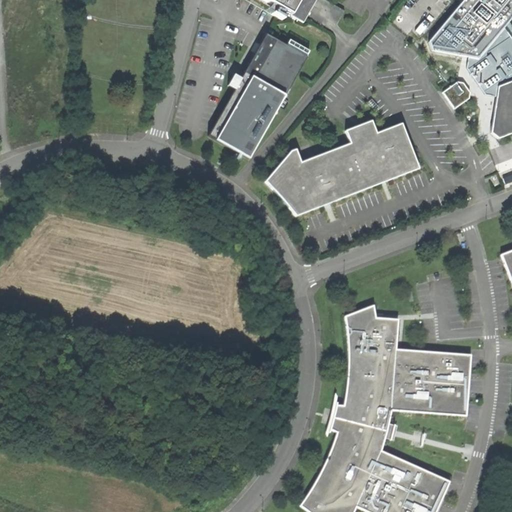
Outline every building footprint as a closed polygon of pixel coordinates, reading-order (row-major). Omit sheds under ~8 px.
[(303,23),(315,0),(261,0),(274,7),(270,14),(281,20),(285,13),(303,23)] [(431,51),(477,59),(511,16),(511,0),(462,0),(428,42),(431,51)] [(306,57),(266,33),(244,71),(286,96),(306,57)] [(243,162),(279,99),(244,79),(208,142),(243,162)] [(497,139),(511,133),(511,81),(497,87),(490,134),(497,139)] [(462,83),(456,82),(442,92),(453,109),(468,99),(469,93),(462,83)] [(418,169),(401,124),(376,134),(371,121),(345,131),(349,144),(300,163),(295,150),(290,152),(264,182),(279,197),(295,217),(326,205),(418,169)] [(511,250),(500,255),(511,286),(511,250)] [(372,306),(343,317),(345,328),(347,351),(346,378),(342,407),(334,405),(332,417),(328,430),(335,431),(334,438),(325,459),(312,486),(299,506),(307,511),(351,511),(354,506),(367,511),(434,511),(448,481),(380,451),(384,438),(387,424),(390,411),(465,416),(469,355),(395,350),(397,320),(374,318),(372,306)] [(396,426),(387,424),(384,438),(392,440),(396,426)]
